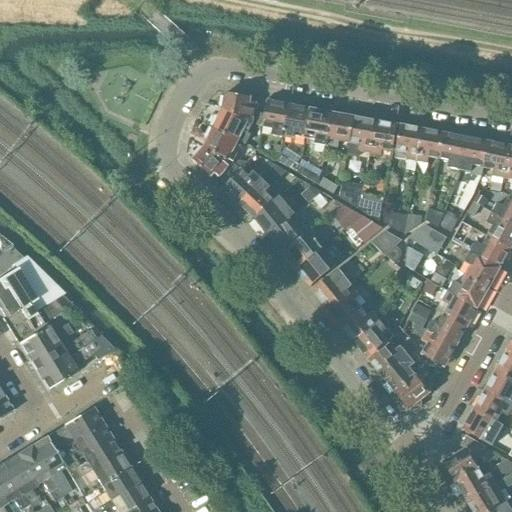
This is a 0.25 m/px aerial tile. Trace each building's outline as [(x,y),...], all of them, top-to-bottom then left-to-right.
[(251,99),(225,94),(222,110),(252,126),(256,104),(250,103),(251,99)] [(289,106),(286,105),(268,102),(265,114),(263,128),(273,129),(272,137),(283,139),(289,106)] [(311,110),(309,110),(289,106),(283,139),(294,141),(295,133),(306,136),(311,110)] [(222,110),(213,129),(236,141),(241,132),(247,135),(252,126),(222,110)] [(332,114),(324,113),(311,110),(306,136),(316,137),(314,145),(326,147),(332,114)] [(255,126),(263,128),(265,114),(257,113),(255,126)] [(354,118),(341,116),(332,114),(326,147),(336,149),(338,142),(349,144),(354,118)] [(349,144),(347,156),(359,158),(361,153),(370,154),(376,122),(368,121),(358,119),(354,118),(349,144)] [(376,122),(370,154),(381,156),(382,150),(392,152),(397,126),(376,122)] [(423,131),(414,130),(401,127),(395,160),(407,162),(406,171),(415,173),(417,164),(423,131)] [(213,129),(204,148),(234,163),(238,153),(232,150),(236,141),(213,129)] [(444,135),(423,131),(417,164),(427,166),(429,159),(439,161),(444,135)] [(466,139),(444,135),(439,161),(450,163),(449,170),(459,172),(466,139)] [(487,143),(480,142),(466,139),(459,172),(471,174),(471,175),(481,177),(487,143)] [(509,147),(487,143),(481,177),(482,178),(483,169),(493,171),(490,191),(500,193),(509,147)] [(274,146),(272,159),(279,163),(280,154),(281,154),(282,147),(274,146)] [(511,147),(509,147),(500,193),(509,195),(511,185),(505,184),(505,180),(511,181),(511,185),(511,186),(511,147)] [(204,148),(192,159),(211,177),(215,174),(219,178),(229,168),(236,175),(243,168),(235,164),(234,163),(204,148)] [(299,167),(281,154),(280,154),(279,163),(298,175),(299,167)] [(266,160),(260,166),(267,174),(275,165),(266,160)] [(276,183),(287,172),(275,165),(267,174),(276,183)] [(318,187),(320,178),(300,166),(299,175),(318,187)] [(223,189),(239,204),(262,180),(253,172),(249,177),(241,170),(223,189)] [(318,187),(333,196),(338,188),(323,179),(318,187)] [(239,204),(255,219),(274,201),(265,193),(270,187),(262,180),(239,204)] [(342,182),(339,199),(359,211),(363,194),(364,186),(342,182)] [(311,187),(302,195),(309,204),(322,193),(311,187)] [(322,193),(316,199),(324,208),(330,203),(322,193)] [(384,198),(363,194),(359,211),(380,223),(384,198)] [(478,196),(474,203),(480,207),(484,209),(488,201),(478,196)] [(255,219),(269,236),(294,215),(288,207),(279,197),(274,201),(255,219)] [(511,224),(511,198),(510,197),(504,208),(498,204),(493,213),(511,224)] [(473,203),(467,214),(474,218),(480,207),(474,203),(473,203)] [(342,206),(332,215),(344,232),(350,227),(362,217),(342,206)] [(429,210),(426,222),(439,229),(444,214),(429,210)] [(385,212),(383,224),(403,235),(407,216),(385,212)] [(452,234),(460,218),(448,212),(439,228),(452,234)] [(511,249),(511,246),(511,224),(493,213),(487,224),(493,228),(488,236),(511,249)] [(269,236),(283,253),(303,237),(296,228),(302,224),(294,215),(269,236)] [(408,215),(408,216),(407,216),(403,235),(404,236),(421,225),(422,218),(408,215)] [(362,217),(350,227),(364,244),(382,229),(362,217)] [(427,227),(408,238),(425,248),(435,232),(427,227)] [(386,231),(372,243),(386,257),(402,241),(386,231)] [(0,236),(0,276),(15,267),(25,261),(23,259),(0,236)] [(470,253),(500,269),(500,268),(511,249),(488,236),(482,247),(476,244),(470,253)] [(283,253),(296,270),(322,250),(315,241),(310,245),(303,237),(283,253)] [(310,287),(331,271),(336,267),(329,258),(322,250),(296,270),(310,287)] [(489,288),(500,269),(470,253),(464,263),(471,267),(466,276),(489,288)] [(17,270),(2,280),(35,335),(43,330),(41,326),(74,306),(68,300),(53,286),(28,264),(17,270)] [(441,265),(438,271),(446,275),(449,269),(441,265)] [(326,307),(352,287),(339,270),(313,290),(326,307)] [(478,308),(489,288),(466,276),(461,285),(454,282),(449,292),(478,308)] [(2,280),(0,280),(0,310),(4,317),(1,319),(18,346),(35,335),(2,280)] [(428,281),(423,291),(431,296),(437,286),(428,281)] [(326,307),(340,324),(360,308),(354,300),(359,295),(352,287),(326,307)] [(467,328),(468,326),(478,308),(449,292),(443,301),(449,305),(444,315),(467,328)] [(416,304),(407,321),(415,325),(416,324),(422,328),(428,319),(431,312),(416,304)] [(340,324),(354,342),(380,321),(373,312),(367,316),(360,308),(340,324)] [(432,321),(427,331),(456,347),(467,328),(444,315),(438,325),(432,321)] [(18,346),(28,362),(56,344),(72,334),(84,327),(78,319),(67,326),(66,325),(52,334),(48,327),(43,330),(35,335),(18,346)] [(354,342),(359,347),(368,358),(388,342),(394,338),(387,330),(380,321),(354,342)] [(445,367),(456,347),(427,331),(422,328),(416,324),(415,325),(411,333),(422,340),(421,341),(428,344),(421,354),(445,367)] [(28,362),(37,376),(53,366),(105,336),(104,335),(102,336),(96,340),(90,331),(75,340),(76,341),(60,351),(56,344),(28,362)] [(59,384),(63,381),(76,373),(73,366),(82,360),(84,363),(99,353),(102,358),(107,355),(111,354),(117,350),(105,336),(53,366),(37,376),(47,392),(59,384)] [(411,340),(404,346),(410,353),(416,348),(411,340)] [(368,358),(369,360),(382,376),(407,355),(400,346),(395,350),(388,342),(368,358)] [(507,352),(497,371),(511,378),(511,353),(508,351),(507,352)] [(407,355),(382,376),(387,382),(393,390),(395,392),(415,376),(409,368),(414,363),(407,355)] [(511,378),(497,371),(496,373),(486,390),(511,404),(511,378)] [(415,376),(395,392),(409,410),(410,409),(416,410),(421,406),(421,400),(429,393),(425,388),(415,376)] [(511,404),(486,390),(481,398),(475,409),(499,422),(499,421),(503,413),(510,417),(511,413),(511,404)] [(4,397),(0,399),(0,419),(13,412),(4,397)] [(465,428),(464,430),(493,446),(504,425),(499,422),(475,409),(475,410),(473,412),(469,420),(468,422),(466,426),(465,428)] [(55,453),(102,424),(93,410),(64,427),(47,438),(55,453)] [(111,439),(102,424),(55,453),(64,469),(74,462),(70,456),(78,451),(82,457),(111,439)] [(479,468),(472,457),(485,449),(486,447),(468,437),(462,446),(467,450),(458,456),(453,456),(448,458),(446,463),(445,463),(447,467),(456,482),(479,468)] [(47,438),(32,447),(62,498),(70,493),(67,487),(58,472),(64,469),(55,453),(47,438)] [(120,454),(111,439),(82,457),(86,463),(77,468),(74,462),(64,469),(73,483),(120,454)] [(32,447),(17,456),(36,487),(42,484),(50,497),(54,503),(62,498),(32,447)] [(130,469),(120,454),(73,483),(78,491),(82,489),(97,480),(101,487),(130,469)] [(17,456),(3,465),(30,510),(37,506),(39,505),(30,491),(36,487),(17,456)] [(503,478),(511,473),(511,463),(507,461),(497,467),(503,478)] [(3,465),(0,466),(0,492),(8,505),(13,501),(19,511),(31,511),(30,510),(3,465)] [(479,468),(456,482),(457,482),(468,501),(496,484),(490,474),(485,477),(479,468)] [(93,511),(139,484),(130,469),(101,487),(105,494),(85,506),(88,511),(93,511)] [(139,484),(93,511),(126,511),(148,499),(139,484)] [(468,501),(475,511),(491,511),(507,503),(501,493),(496,484),(468,501)] [(156,511),(148,499),(126,511),(156,511)] [(491,511),(511,511),(511,510),(507,503),(491,511)]
